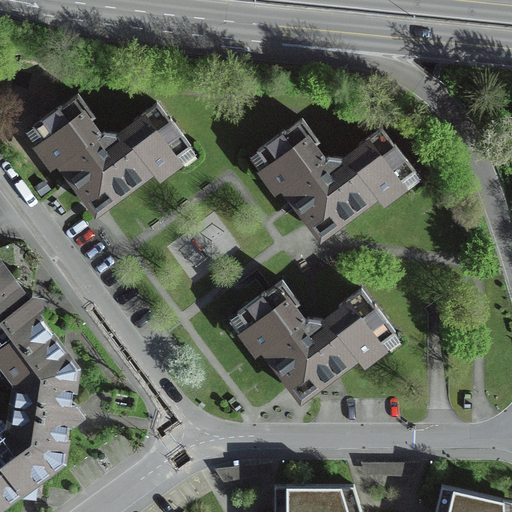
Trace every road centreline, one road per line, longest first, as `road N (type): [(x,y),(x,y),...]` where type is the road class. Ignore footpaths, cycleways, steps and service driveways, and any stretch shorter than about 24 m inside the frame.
road 1 (residential): [(38,0),(192,43),(359,59),(406,74),(446,103),(465,130),(511,251)]
road 2 (secondary): [(60,0),(511,48)]
road 3 (residential): [(0,178),(197,438)]
road 4 (residential): [(511,435),(197,438)]
road 5 (residential): [(197,438),(95,511)]
